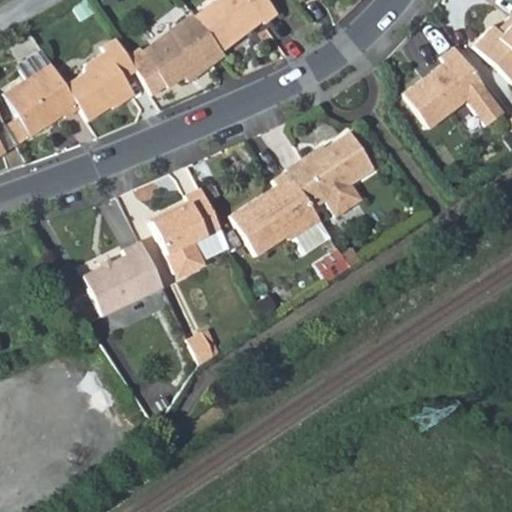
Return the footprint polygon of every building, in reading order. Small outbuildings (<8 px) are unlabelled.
[(261,26),(276,16),(264,0),(215,0),(216,0),(194,16),(221,53),(259,24),(261,26)] [(195,76),(222,55),(221,53),(194,16),(192,14),(141,52),(138,48),(126,56),(136,73),(152,100),(166,90),(165,88),(180,77),(190,70),(195,76)] [(511,15),(510,18),(511,20),(511,21),(501,33),(498,30),(492,25),(473,45),(511,83),(511,15)] [(511,20),(510,18),(498,30),(501,33),(511,21),(511,20)] [(122,82),(136,73),(126,56),(115,39),(56,75),(80,111),(87,122),(107,110),(109,113),(133,98),(122,82)] [(503,114),(484,88),(454,49),(440,58),(443,63),(432,71),(432,77),(425,82),(422,79),(401,95),(428,130),(466,101),(485,127),(503,114)] [(63,121),(80,111),(56,75),(50,65),(45,57),(38,55),(22,65),(21,72),(27,81),(2,97),(18,122),(6,129),(16,146),(28,138),(61,119),(63,121)] [(185,83),(195,76),(190,70),(180,77),(185,83)] [(432,71),(422,79),(425,82),(432,77),(432,71)] [(16,146),(6,129),(2,122),(0,122),(0,150),(3,154),(16,146)] [(313,154),(286,172),(286,173),(311,211),(325,202),(335,219),(357,204),(358,198),(350,185),(372,171),(349,135),(315,157),(313,154)] [(279,241),(285,243),(297,260),(329,238),(311,211),(286,173),(271,183),(275,188),(278,193),(261,204),(257,199),(230,217),(255,256),(279,241)] [(275,188),(257,199),(261,204),(278,193),(275,188)] [(192,243),(218,230),(198,189),(182,196),(185,200),(156,215),(158,218),(147,224),(171,273),(180,277),(198,268),(200,260),(192,243)] [(145,219),(147,224),(158,218),(156,215),(145,219)] [(192,243),(200,260),(227,247),(218,230),(192,243)] [(120,258),(99,270),(79,280),(99,319),(160,286),(136,240),(116,250),(120,258)] [(351,247),(340,255),(348,266),(360,259),(351,247)] [(254,305),(261,318),(275,311),(268,297),(254,305)] [(204,317),(200,319),(217,352),(221,349),(208,324),(204,317)] [(183,328),(187,335),(202,362),(217,352),(200,319),(183,328)]
